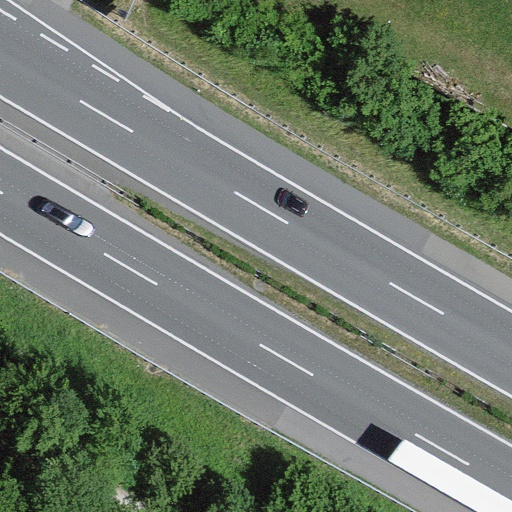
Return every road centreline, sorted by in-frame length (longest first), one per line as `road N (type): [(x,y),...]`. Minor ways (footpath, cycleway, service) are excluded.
road 1 (motorway): [(0,193),(511,492)]
road 2 (motorway): [(511,351),(0,52)]
